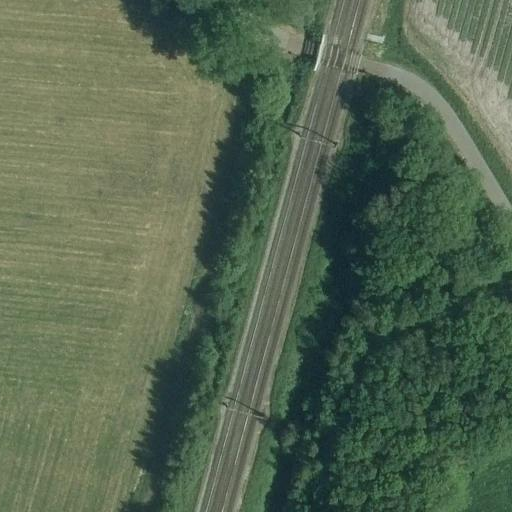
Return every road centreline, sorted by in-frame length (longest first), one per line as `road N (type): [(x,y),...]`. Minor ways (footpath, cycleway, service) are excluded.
road 1 (unclassified): [(511,220),(424,92),(291,49),(249,20)]
road 2 (track): [(498,279),(369,354),(316,511)]
